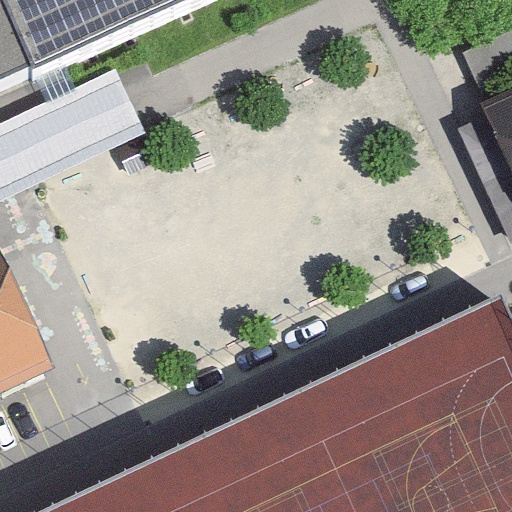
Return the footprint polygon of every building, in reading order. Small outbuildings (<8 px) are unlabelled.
[(0,0),(0,92),(237,0),(0,0)] [(511,19),(476,37),(493,70),(511,60),(511,19)] [(511,94),(462,117),(511,227),(511,94)] [(0,437),(62,410),(12,295),(0,300),(0,437)] [(511,511),(511,326),(101,511),(511,511)]
